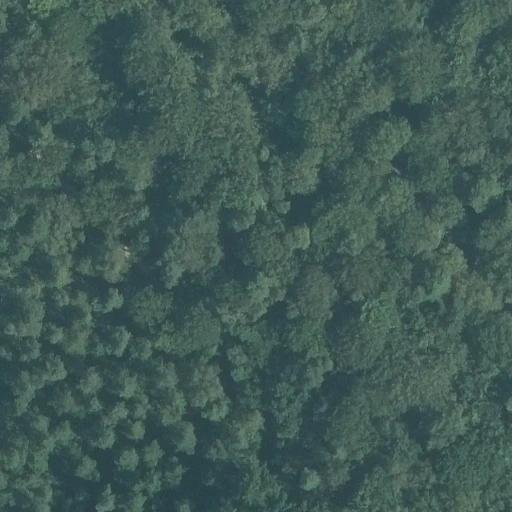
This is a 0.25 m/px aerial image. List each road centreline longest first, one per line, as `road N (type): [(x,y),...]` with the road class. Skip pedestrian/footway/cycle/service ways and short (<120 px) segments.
road 1 (track): [(0,108),(376,511)]
road 2 (tertiary): [(511,287),(241,0)]
